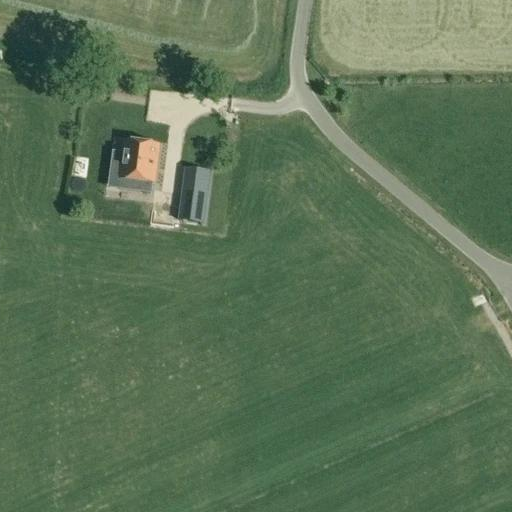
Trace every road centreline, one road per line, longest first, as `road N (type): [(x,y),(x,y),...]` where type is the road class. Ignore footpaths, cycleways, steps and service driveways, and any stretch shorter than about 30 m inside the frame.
road 1 (unclassified): [(304,0),(302,97),(347,148),(511,286)]
road 2 (track): [(511,392),(239,511)]
